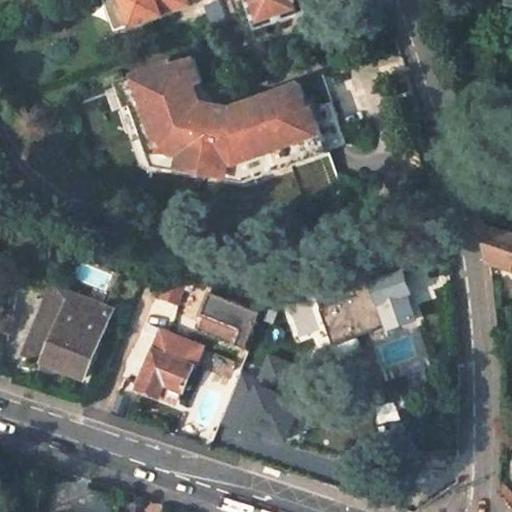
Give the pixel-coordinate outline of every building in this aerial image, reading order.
[(107,0),(117,27),(189,1),(188,0),(107,0)] [(306,10),(302,0),(248,0),(258,26),(306,10)] [(371,0),(351,0),(359,20),(377,13),(371,0)] [(171,59),(117,78),(127,105),(133,103),(151,154),(157,152),(161,165),(246,180),(267,173),(263,161),(324,139),(327,149),(347,142),(331,99),(309,107),(299,81),(231,105),(202,99),(196,82),(203,79),(194,55),(173,63),(171,59)] [(511,232),(483,223),(490,260),(511,267),(511,232)] [(400,274),(395,260),(350,276),(364,316),(383,309),(390,327),(415,318),(407,294),(411,292),(404,272),(400,274)] [(188,281),(170,273),(160,297),(180,304),(188,281)] [(113,309),(52,286),(25,355),(86,377),(113,309)] [(261,310),(210,291),(202,311),(241,327),(235,343),(246,347),(261,310)] [(241,327),(202,311),(198,323),(237,339),(241,327)] [(187,338),(162,329),(139,387),(160,396),(160,394),(165,382),(183,390),(193,365),(196,366),(204,346),(192,341),(195,335),(188,332),(187,338)] [(246,371),(226,421),(263,435),(265,428),(294,439),(311,395),(294,388),(304,363),(270,351),(260,376),(246,371)] [(160,394),(179,401),(183,390),(165,382),(160,394)] [(263,472),(279,477),(281,471),(265,466),(263,472)]
